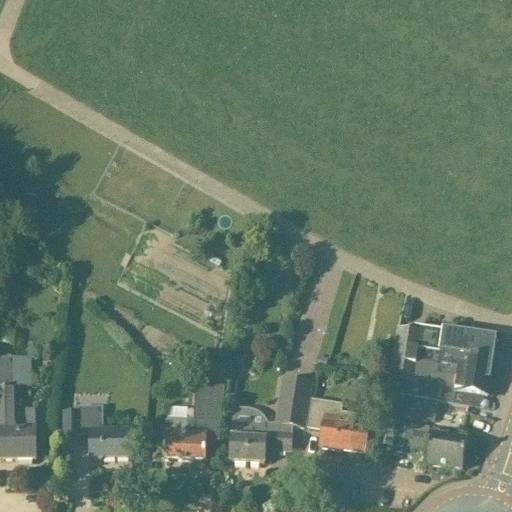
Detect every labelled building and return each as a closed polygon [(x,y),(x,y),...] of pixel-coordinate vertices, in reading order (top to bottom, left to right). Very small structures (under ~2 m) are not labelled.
[(391,382),(389,396),(439,406),(476,412),(485,401),(488,401),(497,341),(421,329),(420,333),(397,331),(390,382),(391,382)] [(37,464),(36,434),(36,413),(16,413),(14,361),(0,361),(0,434),(0,464),(37,464)] [(232,442),(230,466),(265,468),(266,455),(293,457),(294,437),(292,437),(293,431),(306,434),(314,386),(283,381),(275,427),(269,427),(268,432),(232,430),(232,442)] [(196,389),(194,422),(166,421),(165,429),(164,463),(205,465),(206,446),(220,446),(225,391),(196,389)] [(435,425),(439,406),(389,396),(386,396),(383,416),(435,425)] [(371,433),(356,431),(357,419),(342,416),(343,408),(312,403),(308,432),(322,434),(319,452),(367,459),(371,433)] [(131,436),(104,436),(104,426),(81,426),(81,415),(63,415),(63,438),(90,438),(90,463),(132,462),(131,436)] [(468,441),(430,435),(431,429),(412,426),(411,434),(415,434),(412,451),(427,453),(425,467),(462,473),(468,441)]
